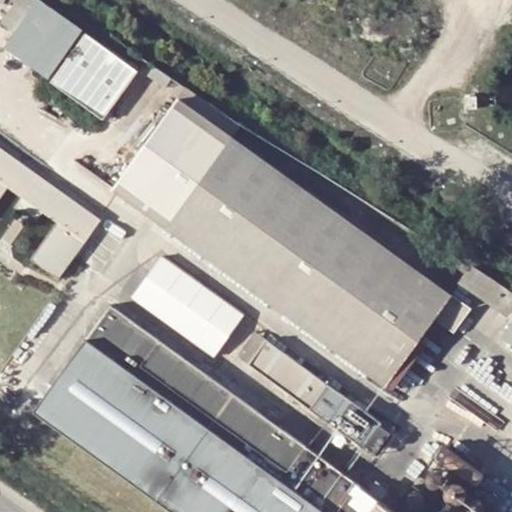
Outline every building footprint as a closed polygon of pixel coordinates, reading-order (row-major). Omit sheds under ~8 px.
[(49,78),(83,30),(41,0),(38,0),(6,47),(49,78)] [(104,118),(138,69),(87,33),(52,81),(104,118)] [(115,185),(385,386),(434,321),(454,337),(472,312),(452,296),(451,298),(428,281),(180,98),(115,185)] [(59,279),(100,220),(0,149),(0,198),(8,187),(24,197),(45,212),(59,222),(32,261),(59,279)] [(37,223),(45,212),(24,197),(15,208),(37,223)] [(164,250),(133,291),(214,353),(245,312),(164,250)] [(459,277),(485,300),(500,283),(474,260),(459,277)] [(511,324),(511,323),(511,294),(498,313),(511,324)] [(35,410),(176,511),(398,511),(353,479),(363,466),(354,459),(350,456),(340,470),(113,304),(35,410)] [(241,356),(360,444),(363,447),(382,423),(372,415),(266,337),(255,352),(248,347),(241,356)] [(390,443),(394,439),(394,437),(394,434),(393,432),(392,430),(389,429),(387,428),(384,428),(382,429),(379,432),(378,434),(378,437),(379,439),(380,442),(382,443),(385,444),(387,444),(390,443)] [(378,459),(382,455),(383,452),(382,449),(381,447),(379,445),(377,444),(374,444),(372,444),(369,446),(367,448),(366,451),(366,453),(367,456),(368,458),(371,460),(373,460),(376,460),(378,459)] [(393,444),(385,454),(396,463),(404,453),(393,444)]
